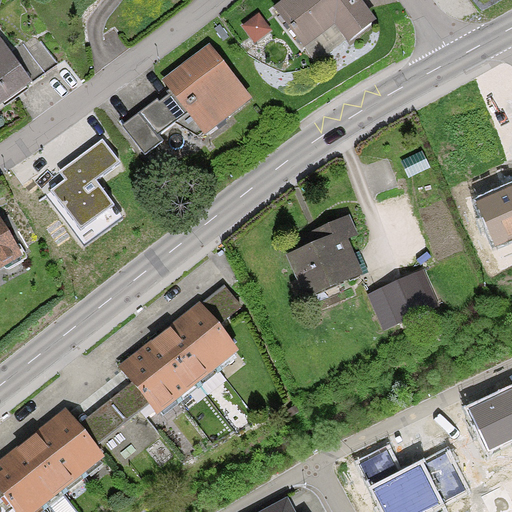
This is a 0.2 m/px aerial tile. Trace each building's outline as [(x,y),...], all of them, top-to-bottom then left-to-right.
[(350,0),(290,0),(275,12),(300,45),(333,20),(349,41),(369,25),(350,0)] [(263,28),(248,8),(232,21),(246,40),(263,28)] [(0,99),(26,81),(0,44),(0,99)] [(120,128),(143,158),(160,144),(156,138),(173,125),(168,119),(182,109),(202,136),(224,120),(219,115),(243,96),(207,49),(162,83),(168,92),(165,94),(170,101),(160,108),(155,102),(120,128)] [(118,161),(102,140),(61,172),(67,179),(53,190),(81,227),(113,203),(94,179),(118,161)] [(511,186),(477,202),(496,243),(511,235),(511,186)] [(0,265),(21,254),(0,217),(0,265)] [(325,245),(290,260),(306,297),(355,276),(340,242),(353,237),(346,219),(319,231),(325,245)] [(425,311),(411,279),(368,298),(382,330),(425,311)] [(199,309),(215,329),(238,310),(223,290),(199,309)] [(218,332),(215,329),(199,309),(179,324),(213,367),(233,352),(218,332)] [(179,324),(159,340),(193,383),(213,367),(179,324)] [(159,340),(140,355),(173,398),(193,383),(159,340)] [(119,371),(130,384),(145,404),(147,406),(138,413),(145,421),(173,398),(140,355),(119,371)] [(145,404),(130,384),(75,428),(92,449),(138,413),(147,406),(145,404)] [(511,389),(472,409),(490,447),(511,436),(511,389)] [(99,458),(92,449),(75,428),(65,415),(45,431),(79,474),(99,458)] [(45,431),(25,446),(59,489),(79,474),(45,431)] [(59,489),(25,446),(5,462),(39,505),(59,489)] [(0,465),(0,495),(1,497),(12,511),(30,511),(39,505),(5,462),(0,465)] [(414,511),(437,500),(419,466),(375,489),(386,511),(414,511)]
